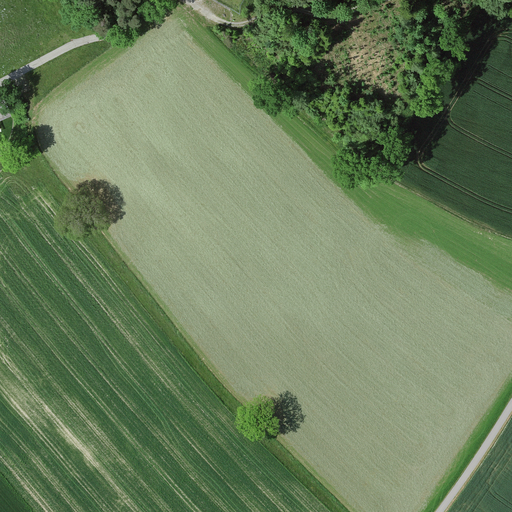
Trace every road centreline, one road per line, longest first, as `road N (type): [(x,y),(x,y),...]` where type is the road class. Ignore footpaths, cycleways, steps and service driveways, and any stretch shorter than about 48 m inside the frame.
road 1 (track): [(213,16),(239,25),(278,9),(328,15),(388,0)]
road 2 (unclassified): [(0,83),(74,44),(125,29),(152,0)]
